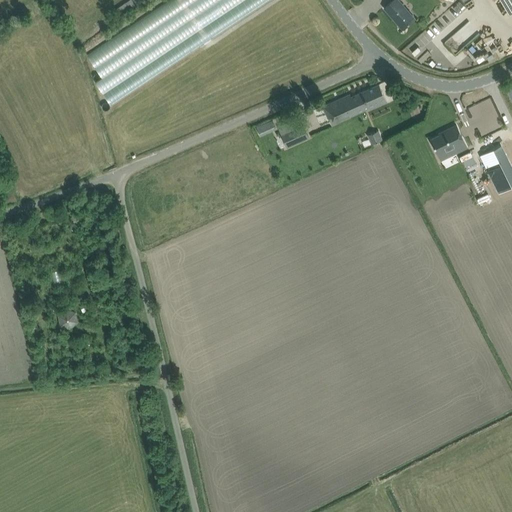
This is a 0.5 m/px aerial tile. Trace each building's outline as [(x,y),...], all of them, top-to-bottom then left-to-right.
[(169,0),(92,45),(108,72),(104,79),(117,100),(173,67),(177,60),(171,56),(166,59),(178,40),(175,34),(179,26),(176,24),(173,18),(181,13),(186,4),(193,0),(204,0),(208,5),(216,0),(221,0),(226,8),(230,6),(237,10),(239,5),(240,7),(249,13),(270,0),(169,0)] [(117,18),(136,6),(132,0),(128,0),(112,11),(117,18)] [(392,0),(384,7),(394,19),(396,18),(404,27),(402,28),(403,29),(415,18),(398,0),(392,0)] [(511,0),(500,0),(510,14),(511,12),(511,0)] [(506,49),(511,43),(511,38),(507,33),(498,40),(506,49)] [(350,94),(323,106),(327,115),(328,118),(331,116),(332,116),(333,119),(349,112),(350,115),(368,107),(369,108),(377,105),(387,101),(379,84),(351,96),(350,94)] [(416,108),(403,113),(408,124),(421,119),(416,108)] [(394,117),(399,130),(407,126),(403,114),(394,117)] [(290,123),(278,126),(286,145),(309,136),(304,124),(293,129),(290,123)] [(256,127),(260,135),(266,133),(263,124),(256,127)] [(445,133),(431,139),(441,159),(455,152),(454,150),(457,149),(458,150),(466,146),(456,125),(444,131),(445,133)] [(378,130),(368,135),(372,143),(382,139),(378,130)] [(78,321),(76,311),(66,308),(58,315),(60,326),(70,329),(78,321)]
